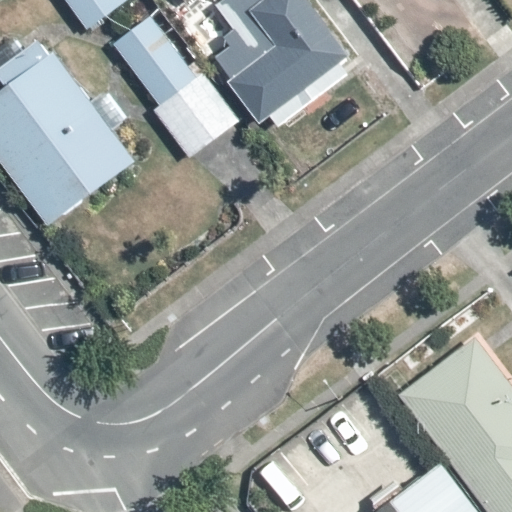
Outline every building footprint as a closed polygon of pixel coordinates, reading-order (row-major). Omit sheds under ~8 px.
[(127,0),(71,0),(91,27),(127,0)] [(310,0),(223,0),(215,6),(234,32),(211,49),(266,124),(354,59),(310,0)] [(242,121),(149,8),(111,40),(159,99),(152,104),(196,159),(242,121)] [(139,167),(58,55),(0,97),(0,151),(56,228),(139,167)] [(511,511),(511,386),(473,335),(395,393),(484,511),(511,511)] [(474,511),(435,459),(379,502),(364,511),(474,511)]
